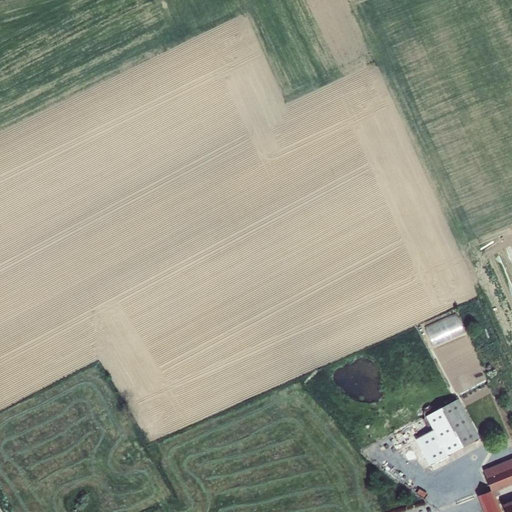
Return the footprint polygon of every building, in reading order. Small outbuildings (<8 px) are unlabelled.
[(427,324),(433,345),(466,334),(459,314),(427,324)] [(453,390),(423,407),(431,421),(446,447),(475,430),(453,390)] [(429,456),(446,447),(431,421),(414,430),(429,456)] [(511,470),(511,447),(482,461),(485,468),(490,480),(511,470)] [(480,484),(492,511),(497,511),(503,509),(490,480),(480,484)]
